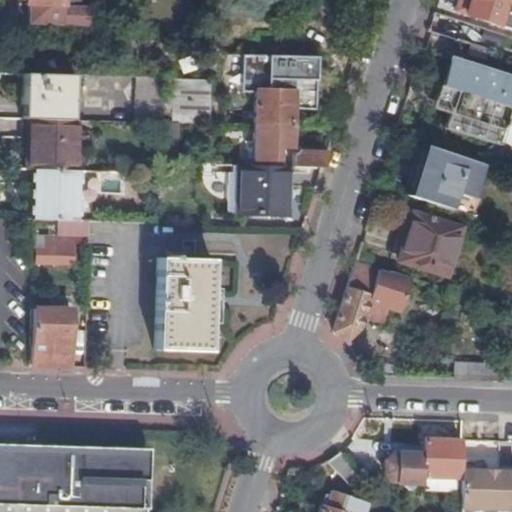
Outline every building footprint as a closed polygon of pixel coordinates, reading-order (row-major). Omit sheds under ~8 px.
[(49,7),(49,26),(103,28),(103,9),(78,8),(77,0),(25,0),(25,7),(49,7)] [(511,0),(458,0),(455,12),(511,29),(511,0)] [(462,26),(457,41),(488,51),(493,36),(462,26)] [(511,85),(511,77),(453,59),(439,101),(451,105),(443,130),(493,146),(511,85)] [(72,77),(23,76),(21,120),(65,122),(71,122),(72,77)] [(207,122),(209,80),(169,78),(167,120),(207,122)] [(161,123),(162,80),(136,79),(135,124),(161,125),(161,123)] [(253,126),(291,127),(293,87),(271,86),(271,91),(254,91),(254,103),(249,103),(249,110),(254,110),(253,126)] [(214,125),(237,126),(237,110),(214,110),(214,125)] [(12,120),(11,169),(23,169),(23,152),(19,152),(20,120),(12,120)] [(28,170),(64,171),(65,122),(21,120),(20,120),(19,152),(23,152),(23,169),(28,170)] [(76,171),(77,122),(71,122),(65,122),(64,171),(76,171)] [(186,124),(161,123),(161,125),(160,138),(186,138),(186,124)] [(291,149),(291,127),(253,126),(253,140),(247,140),(247,147),(253,147),(252,160),(252,161),(276,161),(276,149),(291,149)] [(456,212),(472,162),(418,145),(402,195),(456,212)] [(321,169),(326,154),(296,153),(292,157),(291,168),(321,169)] [(287,202),(288,168),(244,167),(242,216),(282,217),(282,202),(287,202)] [(26,221),(33,221),(68,223),(69,189),(64,188),(64,171),(28,170),(27,187),(30,187),(29,203),(27,202),(26,221)] [(444,275),(459,226),(413,212),(396,261),(444,275)] [(74,247),(87,247),(88,223),(79,223),(74,223),(68,223),(33,221),(32,249),(37,250),(37,265),(72,267),(74,247)] [(209,261),(156,259),(152,351),(205,353),(209,261)] [(400,314),(411,279),(389,271),(388,274),(363,266),(362,270),(352,267),(341,304),(332,332),(345,342),(359,329),(362,318),(382,324),(387,310),(400,314)] [(55,368),(69,368),(70,312),(31,310),(29,367),(55,368)] [(455,381),(499,382),(500,365),(455,364),(455,381)] [(460,471),(461,441),(423,439),(423,454),(399,454),(398,455),(393,455),(386,461),(385,474),(392,482),(398,482),(398,484),(400,484),(409,490),(415,484),(422,484),(422,476),(459,478),(460,471)] [(146,511),(149,452),(0,447),(0,511),(146,511)] [(361,475),(340,453),(326,462),(349,486),(361,475)] [(511,511),(511,472),(460,471),(459,478),(457,511),(475,511),(480,509),(497,509),(498,511),(511,511)] [(362,511),(366,503),(330,493),(325,509),(319,508),(317,511),(362,511)]
